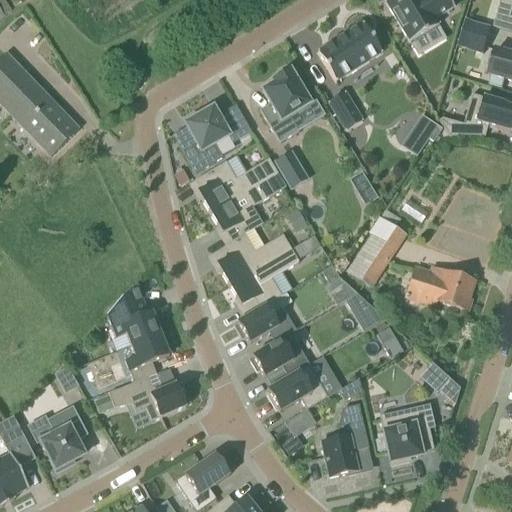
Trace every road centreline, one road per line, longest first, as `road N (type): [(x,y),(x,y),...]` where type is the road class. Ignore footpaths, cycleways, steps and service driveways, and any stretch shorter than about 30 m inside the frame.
road 1 (residential): [(233,412),(186,297),(146,148),(152,103),(319,0)]
road 2 (residential): [(49,511),(233,412)]
road 3 (unclassified): [(452,511),(511,319)]
road 4 (residential): [(313,511),(284,487),(233,412)]
